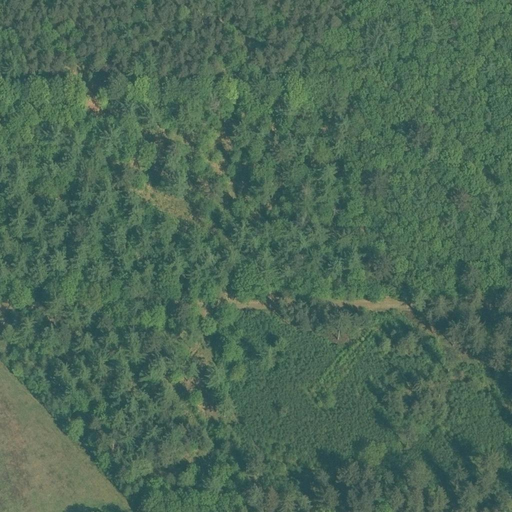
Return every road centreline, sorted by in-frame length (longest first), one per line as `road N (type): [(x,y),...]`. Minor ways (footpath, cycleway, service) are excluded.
road 1 (track): [(0,307),(511,305)]
road 2 (track): [(403,306),(354,222),(349,0)]
